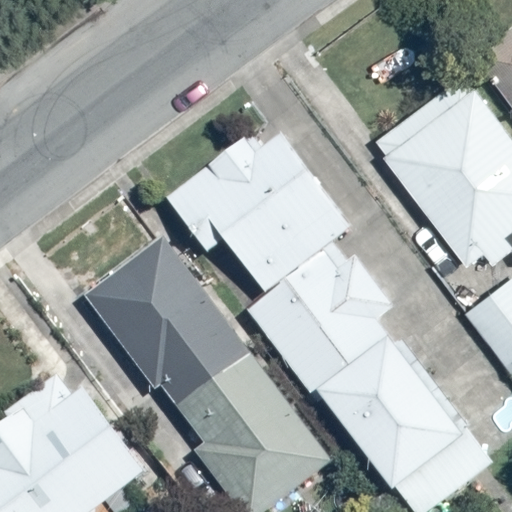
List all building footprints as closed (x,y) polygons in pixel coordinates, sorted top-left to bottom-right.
[(511,27),(483,47),(511,90),(511,27)] [(511,250),(511,135),(467,74),(372,144),(465,263),(480,252),(491,266),(511,250)] [(263,298),(338,238),(349,228),(281,145),(243,138),(161,205),(199,251),(214,238),(263,298)] [(307,392),(387,331),(375,317),(391,303),(338,238),(263,298),(246,311),(307,392)] [(157,396),(162,392),(202,444),(194,450),(241,511),(266,511),(332,462),(161,240),(83,299),(132,363),(157,396)] [(511,276),(468,308),(511,371),(511,276)] [(387,331),(307,392),(387,497),(398,488),(416,511),(432,511),(493,462),(387,331)] [(93,511),(146,473),(69,371),(0,422),(0,511),(93,511)]
